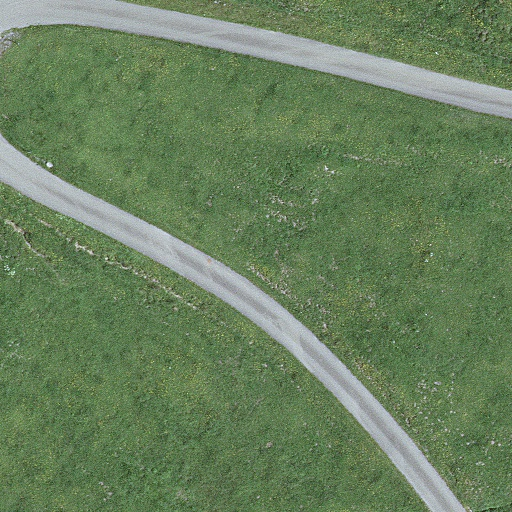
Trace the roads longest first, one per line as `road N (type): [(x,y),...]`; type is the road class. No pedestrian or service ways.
road 1 (unclassified): [(0,159),(240,293),(366,407),(448,511)]
road 2 (unclassified): [(511,102),(153,20),(59,5),(0,14)]
